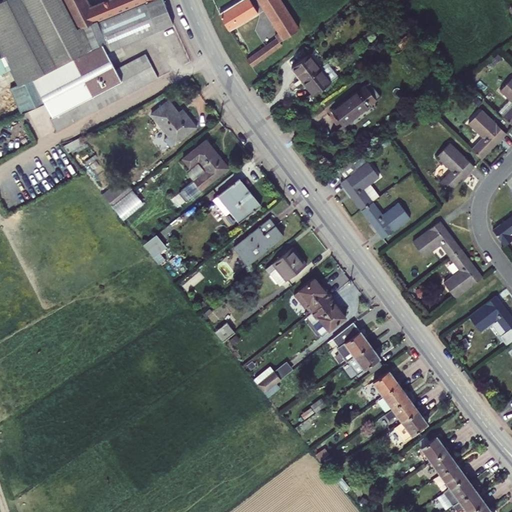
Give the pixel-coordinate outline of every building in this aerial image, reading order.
[(111,0),(95,7),(91,0),(5,0),(0,3),(0,37),(23,84),(47,72),(79,55),(110,41),(101,21),(100,19),(145,1),(144,0),(111,0)] [(166,0),(152,0),(101,21),(110,41),(79,55),(92,82),(73,92),(79,104),(55,116),(61,128),(163,76),(151,52),(122,67),(113,50),(175,23),(166,0)] [(146,0),(145,1),(100,19),(101,21),(152,0),(146,0)] [(262,11),(254,0),(243,0),(225,12),(235,28),(262,11)] [(284,40),(304,27),(285,0),(263,0),(284,31),(280,33),(279,32),(272,36),(275,41),(244,61),(250,69),(287,44),(284,40)] [(228,32),(235,28),(225,12),(221,15),(228,32)] [(299,67),(309,80),(327,66),(317,53),(299,67)] [(0,86),(11,82),(0,57),(0,86)] [(327,66),(309,80),(319,94),(338,80),(327,66)] [(15,89),(26,114),(60,96),(47,72),(23,84),(15,89)] [(348,124),(375,104),(363,88),(336,108),(336,109),(331,113),(342,127),(347,124),(348,124)] [(156,111),(170,128),(175,124),(185,137),(201,124),(187,107),(184,110),(173,97),(156,111)] [(488,136),(476,148),(486,158),(498,146),(496,144),(502,138),(504,140),(511,133),(486,109),(473,122),(488,136)] [(175,124),(170,128),(180,141),(185,137),(175,124)] [(89,143),(83,136),(67,145),(72,152),(89,143)] [(211,137),(188,155),(196,165),(204,158),(211,168),(199,177),(200,178),(207,187),(234,165),(211,137)] [(454,192),(466,179),(464,177),(470,171),(472,173),(479,166),(454,142),(441,155),(455,169),(444,181),(454,192)] [(356,157),(363,167),(373,159),(367,150),(356,157)] [(369,208),(380,199),(369,185),(384,173),(373,159),(363,167),(362,168),(355,159),(344,167),(351,176),(347,179),(353,187),(355,185),(360,192),(358,193),(369,208)] [(217,197),(230,214),(236,209),(245,219),(265,203),(243,176),(217,197)] [(107,191),(111,197),(128,183),(123,178),(107,191)] [(197,195),(207,187),(200,178),(190,186),(197,195)] [(111,197),(117,204),(138,187),(132,180),(128,183),(111,197)] [(138,187),(117,204),(123,211),(143,194),(138,187)] [(386,226),(384,227),(390,236),(417,215),(405,200),(390,212),(380,199),(369,208),(379,221),(381,220),(386,226)] [(274,215),(239,244),(254,262),(289,233),(274,215)] [(450,227),(444,219),(417,240),(428,255),(445,243),(455,256),(466,248),(455,233),(452,236),(447,229),(450,227)] [(455,233),(450,227),(447,229),(452,236),(455,233)] [(171,244),(162,232),(149,242),(159,254),(171,244)] [(298,244),(278,260),(281,264),(276,269),(286,282),(312,261),(298,244)] [(466,248),(455,256),(465,270),(449,282),(461,296),(488,276),(482,267),(479,269),(474,263),(476,261),(466,248)] [(316,310),(338,293),(333,287),(331,288),(320,275),(299,293),(309,306),(312,304),(316,310)] [(338,293),(316,310),(322,317),(325,314),(335,327),(351,314),(343,303),(345,302),(338,293)] [(501,294),(474,315),(486,330),(502,318),(510,329),(506,333),(511,341),(511,309),(510,311),(505,304),(507,302),(501,294)] [(220,329),(229,340),(242,330),(233,319),(220,329)] [(361,322),(339,338),(343,344),(342,345),(353,359),(376,342),(365,328),(361,322)] [(376,342),(353,359),(362,372),(374,364),(384,357),(386,355),(376,342)] [(387,362),(384,357),(374,364),(377,369),(387,362)] [(388,392),(404,381),(394,367),(378,379),(388,392)] [(279,368),(263,382),(270,390),(272,389),(280,382),(287,377),(279,368)] [(404,381),(388,392),(398,406),(414,394),(404,381)] [(280,382),(272,389),(275,392),(283,386),(280,382)] [(403,412),(407,419),(423,407),(414,394),(398,406),(390,411),(395,418),(403,412)] [(423,407),(407,419),(417,432),(433,421),(423,407)] [(426,445),(437,459),(452,447),(442,433),(426,445)] [(331,447),(322,453),(326,458),(335,452),(331,447)] [(437,459),(446,472),(462,460),(452,447),(437,459)] [(446,472),(456,485),(471,474),(462,460),(446,472)] [(471,474),(456,485),(448,491),(457,503),(481,487),(471,474)] [(481,487),(457,503),(462,510),(470,505),(475,511),(490,500),(481,487)] [(498,511),(490,500),(475,511),(474,511),(498,511)]
